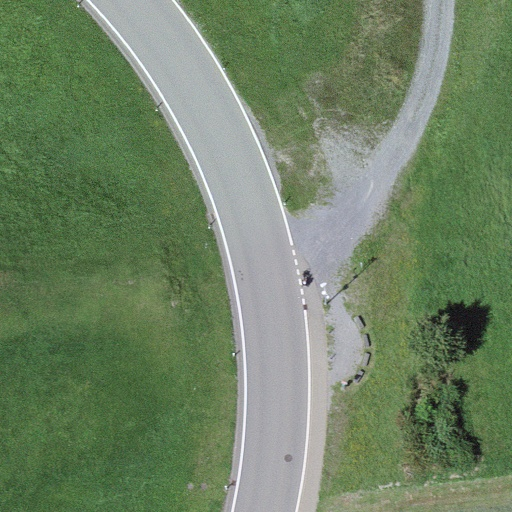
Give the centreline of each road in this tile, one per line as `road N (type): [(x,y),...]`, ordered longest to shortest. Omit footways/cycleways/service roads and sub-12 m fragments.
road 1 (tertiary): [(268,511),(279,426),(277,336),(261,251),(226,151),(175,59),(126,0)]
road 2 (track): [(441,0),(440,39),(417,125),(376,214),(277,336)]
